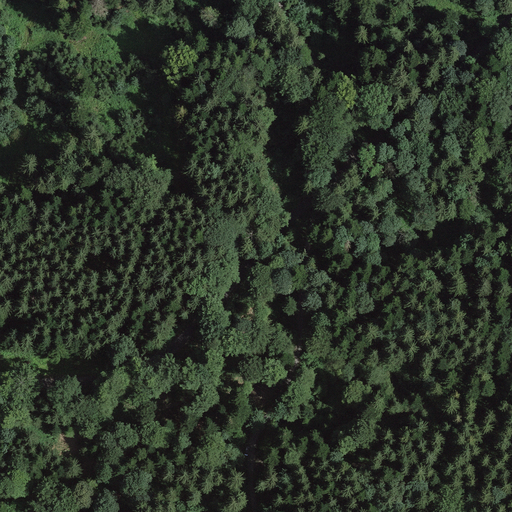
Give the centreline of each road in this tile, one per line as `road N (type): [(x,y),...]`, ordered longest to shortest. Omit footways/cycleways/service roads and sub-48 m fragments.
road 1 (unclassified): [(511,16),(162,356),(107,379),(0,385)]
road 2 (track): [(312,210),(289,349),(237,471),(246,511)]
road 3 (track): [(264,413),(133,440),(0,497)]
road 4 (track): [(387,138),(309,0)]
